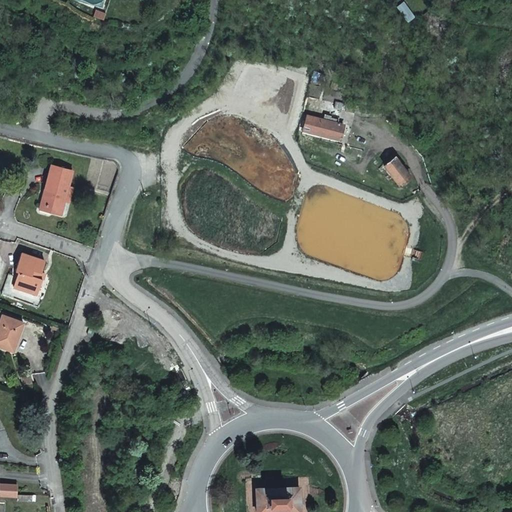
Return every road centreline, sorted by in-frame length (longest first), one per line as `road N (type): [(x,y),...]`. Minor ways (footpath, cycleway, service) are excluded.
road 1 (residential): [(100,258),(405,305),(435,285),(451,251),(447,217),(427,190)]
road 2 (residential): [(58,511),(48,412),(100,258)]
road 3 (residential): [(100,258),(128,183),(128,159),(0,126)]
road 4 (secondary): [(464,343),(306,422)]
road 5 (secondary): [(353,469),(370,419),(464,343)]
